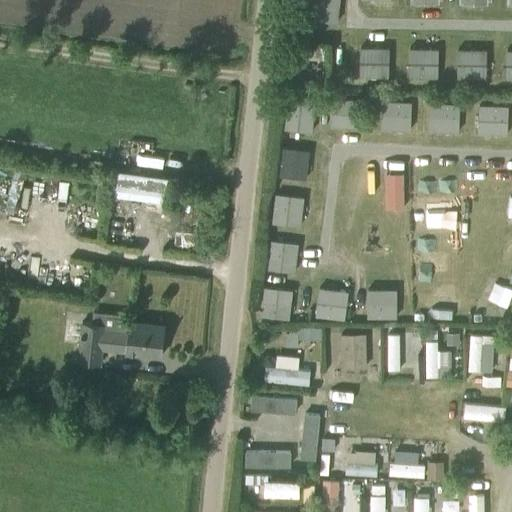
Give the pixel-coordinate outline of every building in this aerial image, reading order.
[(310,0),(309,18),(337,21),(339,0),(310,0)] [(361,46),(360,76),(390,77),(391,47),(361,46)] [(410,47),(409,77),(439,78),(440,48),(410,47)] [(458,47),(457,77),(487,78),(488,48),(458,47)] [(334,96),(331,125),(360,128),(363,99),(334,96)] [(287,99),(283,128),(312,131),(316,102),(287,99)] [(382,99),(381,128),(411,129),(412,100),(382,99)] [(431,101),(430,130),(459,131),(460,102),(431,101)] [(479,105),(478,133),(506,134),(507,106),(479,105)] [(281,145),(277,175),(306,178),(310,149),(281,145)] [(169,194),(172,178),(114,167),(111,183),(169,194)] [(275,192),(272,221),(301,225),(304,196),(275,192)] [(270,238),(266,268),(296,271),(299,242),(270,238)] [(486,301),(508,308),(511,296),(511,283),(494,278),(486,301)] [(264,285),(260,315),(289,318),(293,289),(264,285)] [(319,286),(315,315),(344,319),(348,290),(319,286)] [(367,289),(367,317),(395,318),(395,289),(367,289)] [(161,355),(165,324),(127,320),(126,331),(103,329),(103,324),(81,322),(76,362),(100,364),(101,349),(161,355)] [(288,338),(319,338),(319,325),(288,325),(288,338)] [(426,330),(426,339),(436,339),(436,330),(426,330)] [(388,331),(388,368),(409,367),(408,331),(388,331)] [(340,333),(341,367),(367,366),(366,332),(340,333)] [(493,369),(495,332),(471,332),(470,368),(493,369)] [(298,366),(299,353),(276,352),(276,364),(265,364),(264,380),(310,382),(311,367),(298,366)] [(251,392),(251,408),(296,410),(297,393),(251,392)] [(465,401),(464,415),(504,418),(505,403),(465,401)] [(301,455),(317,455),(319,411),(303,411),(301,455)] [(322,438),(321,450),(333,451),(333,438),(322,438)] [(245,447),(245,464),(291,464),(291,448),(245,447)] [(346,472),(376,473),(376,449),(347,448),(346,472)] [(417,461),(418,449),(395,448),(394,461),(390,461),(389,473),(425,475),(425,461),(417,461)] [(300,496),(300,480),(264,479),(264,495),(300,496)] [(303,484),(303,501),(314,501),(314,484),(303,484)] [(328,484),(327,497),(353,497),(353,484),(328,484)] [(446,484),(446,495),(459,496),(459,484),(446,484)] [(405,504),(406,487),(394,487),(393,503),(405,504)] [(485,511),(485,491),(469,491),(469,511),(485,511)] [(370,493),(369,511),(385,511),(386,493),(370,493)] [(414,495),(413,511),(430,511),(430,495),(414,495)]
